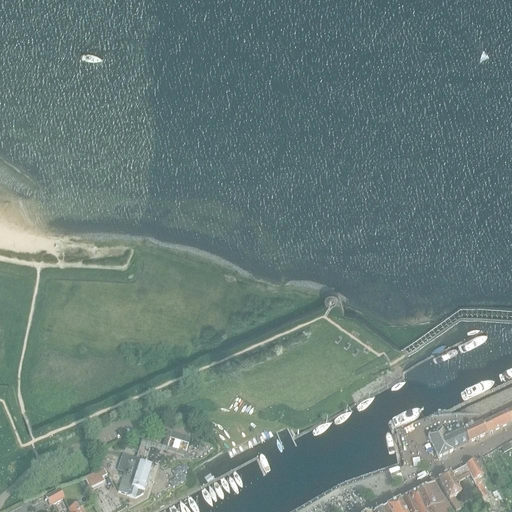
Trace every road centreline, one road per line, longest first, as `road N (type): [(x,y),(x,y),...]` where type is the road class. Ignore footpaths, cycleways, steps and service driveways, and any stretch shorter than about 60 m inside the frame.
road 1 (residential): [(0,497),(39,464),(150,410)]
road 2 (residential): [(362,511),(511,432)]
